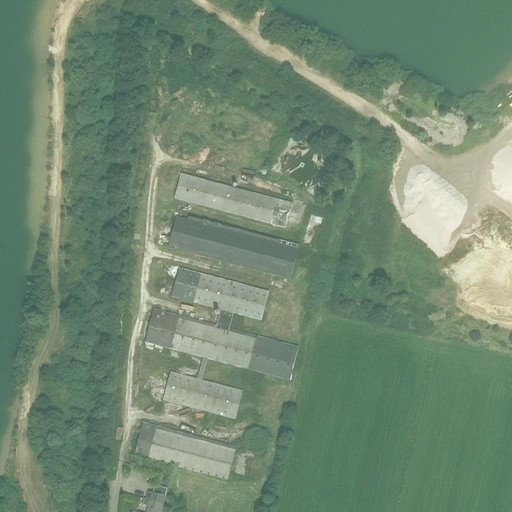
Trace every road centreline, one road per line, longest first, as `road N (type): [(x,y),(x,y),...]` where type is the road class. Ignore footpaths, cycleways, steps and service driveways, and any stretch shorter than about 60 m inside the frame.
road 1 (track): [(75,0),(58,47),(56,322),(26,414),(22,468),(34,511)]
road 2 (unclassified): [(115,511),(152,125)]
road 3 (track): [(511,127),(487,151),(438,158),(195,0)]
